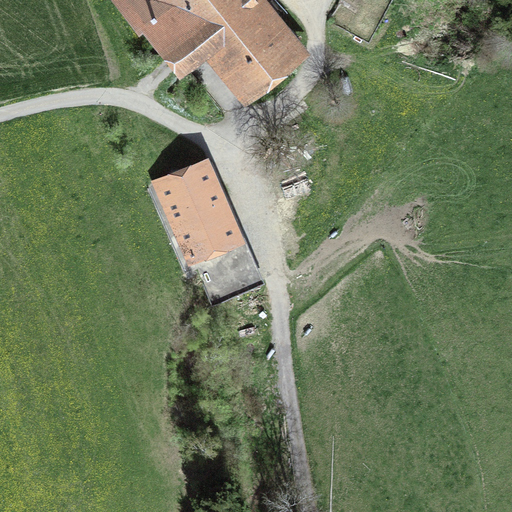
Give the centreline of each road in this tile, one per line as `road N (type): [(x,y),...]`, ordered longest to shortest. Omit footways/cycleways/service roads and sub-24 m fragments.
road 1 (track): [(305,511),(268,233),(228,157)]
road 2 (unclassified): [(228,157),(156,115),(107,100),(0,121)]
